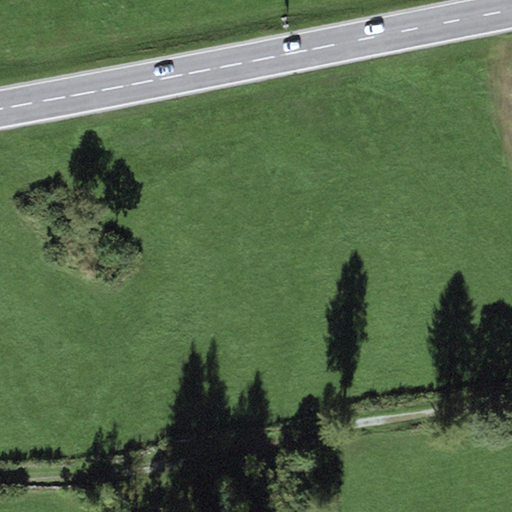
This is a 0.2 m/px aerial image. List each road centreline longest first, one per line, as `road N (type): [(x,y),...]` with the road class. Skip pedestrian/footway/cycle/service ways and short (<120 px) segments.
road 1 (primary): [(0,108),(511,7)]
road 2 (track): [(511,401),(233,437),(107,474),(0,477)]
